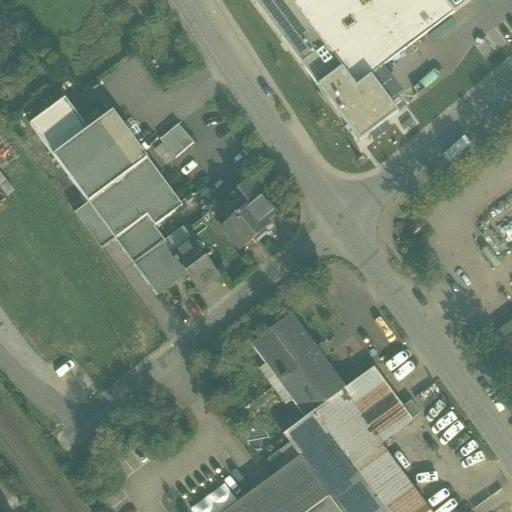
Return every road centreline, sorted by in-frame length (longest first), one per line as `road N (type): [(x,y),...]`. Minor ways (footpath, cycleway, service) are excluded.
road 1 (unclassified): [(68,438),(338,222)]
road 2 (unclassified): [(338,222),(511,454)]
road 3 (unclassified): [(184,0),(338,222)]
road 4 (unclassified): [(338,222),(511,82)]
